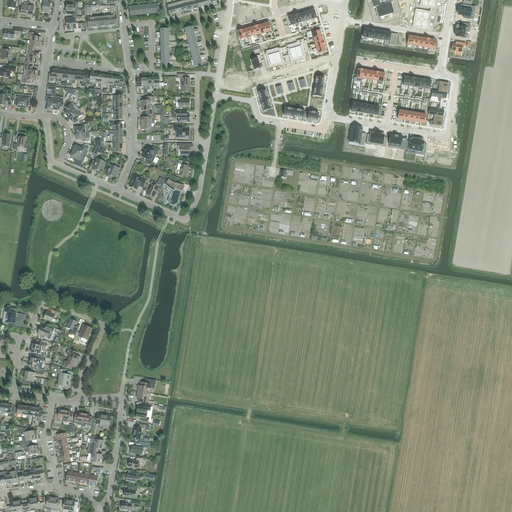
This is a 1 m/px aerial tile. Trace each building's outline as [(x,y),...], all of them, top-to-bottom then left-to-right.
[(16,0),(18,0),(19,0),(8,0),(8,2),(7,8),(15,8),(16,0)] [(50,13),(51,3),(48,3),(48,0),(41,0),(41,5),(42,6),(42,12),(50,13)] [(193,9),(190,0),(186,0),(184,1),(187,11),(193,9)] [(199,8),(196,0),(190,0),(193,9),(199,8)] [(370,0),(373,8),(376,8),(379,18),(394,14),(391,3),(394,3),(392,0),(370,0)] [(187,11),(184,1),(179,2),(181,12),(187,11)] [(181,12),(179,2),(173,4),(175,14),(181,12)] [(159,13),(158,4),(153,5),(147,5),(141,6),(135,7),(129,7),(130,16),(135,15),(142,15),(148,14),(154,13),(159,13)] [(175,14),(173,4),(167,5),(169,15),(175,14)] [(459,8),(458,15),(464,16),(464,18),(469,19),(473,20),(476,7),(467,5),(466,9),(460,8),(459,8)] [(88,28),(103,27),(117,25),(116,6),(110,6),(111,16),(102,16),(92,17),(91,8),(86,8),(87,15),(90,15),(91,18),(87,18),(88,28)] [(466,38),(467,30),(469,31),(470,25),(460,23),(460,26),(457,26),(457,29),(456,28),(455,35),(456,35),(455,36),(466,38)] [(76,24),(67,24),(67,30),(74,29),(74,32),(81,32),(81,29),(78,29),(77,24),(76,24)] [(194,30),(193,30),(193,27),(185,28),(186,35),(194,33),(194,32),(198,32),(198,31),(198,29),(194,30)] [(21,35),(22,30),(15,29),(14,32),(5,31),(4,38),(14,39),(14,34),(21,35)] [(30,38),(30,41),(40,42),(41,37),(34,36),(35,33),(29,32),(28,38),(30,38)] [(196,39),(195,37),(195,36),(199,35),(199,33),(198,32),(194,33),(186,35),(188,41),(196,39)] [(390,42),(389,45),(396,46),(398,35),(391,34),(390,42)] [(201,44),(201,43),(201,42),(197,43),(196,39),(188,41),(190,48),(197,46),(197,45),(201,44)] [(41,42),(40,42),(30,41),(29,44),(27,44),(26,49),(33,50),(33,47),(40,48),(41,42)] [(452,45),(451,51),(455,51),(455,53),(459,53),(459,52),(462,52),(463,48),(465,48),(466,43),(456,42),(455,45),(452,45)] [(300,47),(295,48),(298,58),(303,57),(302,51),(305,50),(303,44),(300,45),(300,47)] [(202,47),(202,46),(201,45),(198,46),(197,46),(190,48),(191,55),(199,53),(198,48),(202,47)] [(289,48),(286,49),(287,55),(290,55),(292,60),(298,58),(295,48),(289,50),(289,48)] [(32,53),(33,50),(26,49),(26,55),(28,55),(28,58),(38,59),(39,54),(32,53)] [(9,60),(10,51),(2,50),(1,59),(9,60)] [(279,53),(274,54),(276,64),(282,63),(281,57),(284,56),(282,50),(279,51),(279,53)] [(268,54),(264,55),(266,61),(269,61),(271,66),(276,64),(274,54),(268,56),(268,54)] [(257,59),(252,60),(255,70),(261,69),(259,63),(262,62),(260,55),(257,56),(257,59)] [(39,59),(38,59),(28,58),(27,61),(25,61),(24,66),(31,67),(31,64),(38,65),(39,59)] [(202,65),(201,61),(206,60),(205,58),(201,59),(193,61),(194,67),(202,65)] [(15,72),(15,67),(8,66),(8,69),(0,68),(0,76),(10,77),(10,72),(15,72)] [(31,67),(24,66),(24,72),(26,72),(26,75),(36,76),(37,71),(33,71),(33,67),(31,67)] [(56,79),(58,69),(55,69),(55,70),(52,69),(52,74),(49,74),(48,81),(53,82),(54,78),(56,79)] [(82,72),(79,71),(78,81),(81,82),(80,85),(82,85),(82,87),(85,87),(86,85),(87,78),(84,78),(84,73),(81,73),(82,72)] [(95,83),(96,75),(90,74),(90,78),(87,78),(86,85),(91,85),(92,83),(95,83)] [(190,78),(186,78),(186,74),(177,74),(177,79),(181,79),(181,92),(190,92),(190,78)] [(37,76),(36,76),(26,75),(25,78),(23,78),(22,83),(29,84),(29,81),(36,81),(37,76)] [(115,77),(114,77),(113,86),(113,88),(115,89),(116,86),(119,86),(119,88),(122,88),(122,87),(125,87),(124,81),(123,81),(123,78),(120,78),(121,78),(118,77),(118,76),(115,76),(115,77)] [(147,87),(147,78),(147,76),(144,77),(144,78),(141,78),(141,79),(137,79),(137,87),(147,87)] [(159,78),(153,78),(153,86),(159,86),(159,87),(164,87),(164,83),(159,83),(159,78)] [(437,81),(436,85),(439,85),(438,91),(448,93),(449,83),(437,81)] [(69,92),(65,98),(69,100),(71,95),(74,89),(71,89),(66,88),(66,91),(69,92)] [(432,90),(431,97),(439,98),(439,101),(441,102),(442,98),(447,99),(448,93),(438,91),(432,90)] [(10,98),(11,91),(4,91),(4,92),(3,92),(1,94),(0,95),(0,94),(0,104),(5,106),(6,102),(10,102),(10,98)] [(21,108),(23,98),(23,95),(15,94),(14,95),(13,95),(12,100),(17,101),(16,107),(21,108)] [(23,95),(23,98),(21,108),(27,108),(28,102),(31,102),(32,96),(26,95),(23,95)] [(53,110),(54,100),(51,100),(51,97),(46,96),(45,102),(48,103),(47,110),(51,110),(51,109),(53,110)] [(55,96),(54,100),(53,110),(55,110),(55,111),(59,111),(59,106),(62,106),(63,98),(60,98),(60,97),(55,96)] [(141,101),(141,106),(152,106),(152,103),(154,103),(155,97),(148,97),(148,101),(141,101)] [(189,108),(189,100),(182,100),(182,97),(175,97),(175,102),(179,102),(179,108),(189,108)] [(65,113),(64,114),(67,117),(67,116),(69,118),(76,112),(79,109),(75,105),(73,103),(68,107),(66,109),(68,111),(65,113)] [(154,106),(152,106),(141,106),(141,111),(147,111),(147,115),(148,115),(154,115),(155,109),(154,109),(154,106)] [(430,108),(429,115),(435,116),(444,117),(445,111),(440,110),(440,107),(438,106),(437,110),(430,108)] [(69,118),(68,119),(71,122),(72,122),(77,118),(79,120),(84,116),(82,113),(78,109),(76,112),(69,118)] [(189,122),(189,115),(187,115),(187,111),(172,111),(172,119),(178,119),(178,122),(189,122)] [(156,115),(154,115),(148,115),(148,118),(141,118),(141,124),(151,124),(154,124),(154,120),(155,120),(156,115)] [(431,121),(430,125),(442,127),(444,117),(435,116),(434,122),(431,121)] [(75,129),(74,129),(75,133),(76,134),(85,133),(89,133),(88,128),(88,127),(87,124),(81,125),(81,128),(75,128),(75,129)] [(151,127),(151,124),(141,124),(141,130),(147,130),(147,133),(155,133),(155,127),(151,127)] [(174,131),(179,131),(178,138),(185,138),(185,136),(189,136),(189,128),(182,128),(182,125),(174,125),(174,131)] [(354,128),(352,140),(359,141),(359,144),(359,145),(364,146),(366,134),(362,133),(361,133),(362,129),(354,128)] [(76,135),(75,136),(75,139),(76,139),(76,140),(83,139),(83,142),(89,141),(89,138),(89,133),(85,133),(76,134),(76,135)] [(367,135),(366,144),(376,146),(378,134),(374,133),(374,134),(371,133),(371,135),(367,135)] [(378,134),(376,146),(382,147),(386,147),(387,138),(384,137),(384,136),(381,135),(381,134),(378,134)] [(391,135),(389,145),(390,145),(389,148),(405,150),(407,139),(407,141),(401,141),(402,138),(402,137),(398,136),(395,135),(391,135)] [(17,150),(17,147),(27,148),(27,144),(25,144),(26,138),(18,137),(17,144),(14,144),(13,150),(17,150)] [(407,141),(406,149),(415,151),(417,139),(413,138),(413,140),(410,139),(410,141),(407,141)] [(417,139),(415,151),(425,153),(427,144),(424,144),(424,142),(421,141),(422,140),(417,139)] [(428,143),(427,150),(430,151),(430,148),(433,148),(433,147),(436,148),(436,149),(448,150),(450,142),(438,140),(437,145),(434,145),(434,143),(428,143)] [(122,149),(122,143),(113,143),(113,149),(113,151),(117,153),(122,153),(122,149)] [(192,151),(192,144),(178,144),(178,148),(181,148),(181,156),(189,156),(189,151),(192,151)] [(74,146),(73,150),(74,150),(73,151),(85,157),(87,152),(87,151),(88,149),(82,146),(81,149),(75,146),(74,146)] [(146,147),(144,152),(155,157),(159,149),(153,147),(151,150),(146,147)] [(72,152),(70,156),(71,156),(76,159),(75,162),(76,162),(74,164),(79,167),(81,164),(82,161),(83,162),(85,157),(73,151),(73,153),(72,152)] [(155,157),(144,152),(142,157),(147,160),(146,162),(152,165),(155,157)] [(101,172),(106,163),(103,161),(103,160),(102,159),(101,159),(100,160),(97,159),(92,169),(97,171),(97,170),(101,172)] [(186,176),(188,166),(185,166),(186,162),(178,160),(178,164),(181,165),(179,175),(186,176)] [(247,163),(247,160),(237,160),(237,168),(251,169),(251,163),(247,163)] [(116,167),(117,167),(116,166),(116,165),(115,165),(114,165),(113,166),(110,165),(106,176),(110,178),(111,176),(115,178),(119,169),(116,167)] [(143,186),(146,179),(139,176),(138,178),(133,176),(132,180),(131,180),(130,183),(131,183),(129,186),(137,190),(139,185),(143,186)] [(151,185),(147,195),(154,197),(158,188),(161,190),(164,183),(165,180),(160,178),(158,181),(157,184),(151,181),(150,184),(151,185)] [(182,192),(184,186),(172,183),(169,180),(165,185),(173,191),(171,198),(169,198),(167,201),(170,203),(169,204),(176,206),(179,201),(178,200),(182,192)] [(439,232),(441,215),(432,214),(430,231),(439,232)] [(408,228),(409,220),(402,219),(401,224),(404,224),(403,227),(408,228)] [(16,309),(5,308),(3,322),(15,324),(16,319),(15,319),(16,309)] [(52,323),(54,316),(55,315),(58,316),(60,313),(54,311),(53,314),(47,311),(44,319),(52,323)] [(66,327),(71,329),(69,334),(71,335),(75,336),(78,329),(75,328),(77,322),(70,319),(66,327)] [(87,340),(92,328),(83,325),(80,334),(77,332),(74,340),(78,341),(80,337),(81,338),(80,340),(86,343),(87,340)] [(39,329),(37,331),(39,332),(38,334),(42,336),(42,335),(48,337),(47,338),(50,339),(52,334),(54,329),(48,327),(46,326),(45,329),(40,327),(40,329),(39,329)] [(33,344),(32,349),(42,350),(42,348),(44,349),(45,346),(46,347),(47,343),(40,342),(40,345),(33,344)] [(45,351),(42,350),(32,349),(31,349),(30,349),(30,351),(30,352),(31,352),(31,353),(39,354),(39,357),(46,358),(46,355),(44,354),(45,351)] [(69,358),(69,359),(78,363),(78,362),(79,362),(81,358),(80,358),(80,357),(75,355),(76,352),(68,349),(66,354),(69,355),(68,358),(69,358)] [(87,369),(90,356),(85,355),(82,367),(87,369)] [(76,368),(78,363),(69,359),(67,362),(65,361),(63,366),(69,369),(70,366),(76,368)] [(40,368),(44,369),(45,365),(42,364),(39,364),(30,362),(30,363),(29,363),(28,363),(28,365),(28,366),(29,366),(29,367),(31,367),(31,370),(37,371),(39,371),(40,368)] [(60,374),(59,379),(70,381),(71,375),(64,374),(65,370),(65,369),(56,366),(56,368),(57,370),(58,370),(58,373),(60,374)] [(34,382),(35,377),(25,376),(24,380),(24,383),(33,385),(34,382)] [(69,387),(70,381),(59,379),(58,385),(56,384),(55,388),(62,390),(62,386),(69,387)] [(139,386),(138,392),(148,393),(149,388),(151,388),(151,386),(155,386),(156,380),(147,379),(146,383),(143,383),(143,386),(139,386)] [(147,399),(148,393),(138,392),(137,398),(141,398),(140,402),(148,403),(149,399),(147,399)] [(12,405),(7,404),(5,413),(8,414),(8,416),(13,417),(15,407),(12,405)] [(138,406),(137,412),(147,414),(147,410),(150,411),(151,405),(144,404),(143,407),(138,406)] [(22,415),(24,406),(18,405),(18,408),(15,407),(14,413),(17,414),(22,415)] [(36,408),(34,407),(33,417),(41,418),(43,411),(40,410),(40,407),(37,407),(36,408)] [(63,419),(64,411),(59,410),(58,414),(55,413),(54,420),(57,420),(57,421),(60,422),(60,419),(63,419)] [(70,412),(64,411),(63,419),(63,421),(71,422),(72,416),(69,416),(70,412)] [(146,417),(147,414),(137,412),(136,418),(141,419),(141,422),(148,423),(149,418),(146,417)] [(77,416),(75,415),(74,423),(77,423),(77,425),(82,425),(82,424),(83,423),(84,414),(79,413),(78,415),(77,416)] [(90,415),(84,414),(83,423),(82,424),(88,425),(91,426),(92,418),(90,418),(90,417),(89,417),(90,415)] [(103,425),(104,415),(98,414),(97,419),(94,419),(92,426),(96,426),(96,424),(103,425)] [(111,416),(104,415),(103,425),(109,426),(108,428),(112,429),(113,422),(110,421),(111,416)] [(135,427),(133,438),(140,439),(139,441),(139,443),(149,444),(150,439),(143,438),(144,434),(145,434),(145,430),(148,430),(149,426),(146,425),(140,424),(139,428),(135,427)] [(19,434),(24,433),(25,437),(37,435),(36,431),(28,432),(28,429),(18,427),(19,434)] [(22,441),(20,441),(21,445),(30,444),(29,440),(37,439),(37,435),(25,437),(22,437),(22,441)] [(94,440),(93,444),(103,445),(104,441),(99,440),(99,437),(89,436),(89,439),(94,440)] [(103,445),(93,444),(90,443),(89,450),(98,451),(98,449),(102,449),(103,445)] [(143,448),(144,444),(135,443),(135,446),(132,446),(131,453),(142,455),(143,448)] [(27,452),(37,450),(39,450),(38,445),(30,447),(30,444),(21,445),(21,449),(23,448),(24,452),(27,452)] [(98,454),(98,451),(89,450),(87,450),(87,453),(91,454),(91,457),(101,459),(101,455),(98,454)] [(150,460),(143,459),(137,457),(136,461),(129,460),(129,464),(128,463),(128,464),(128,466),(128,467),(128,468),(137,469),(138,463),(143,464),(143,460),(146,460),(146,461),(149,462),(150,460)] [(18,464),(16,464),(16,466),(17,475),(18,475),(20,482),(25,482),(24,473),(23,470),(21,471),(20,470),(19,465),(18,465),(18,464)] [(39,468),(34,469),(36,480),(41,479),(41,478),(44,477),(43,468),(39,469),(39,468)] [(136,483),(137,478),(140,479),(142,477),(143,473),(131,471),(130,475),(127,474),(126,481),(136,483)] [(95,476),(90,475),(89,485),(96,486),(98,476),(99,477),(99,473),(96,473),(95,476)] [(124,496),(125,496),(124,496),(135,498),(136,492),(137,492),(137,488),(128,486),(128,490),(125,490),(124,491),(123,492),(123,493),(123,495),(124,496)] [(43,509),(43,503),(40,503),(39,497),(33,498),(35,508),(40,507),(40,510),(43,509)] [(51,510),(53,497),(48,497),(47,503),(43,502),(43,503),(43,509),(46,510),(46,509),(51,510)] [(60,511),(61,505),(58,504),(59,498),(53,497),(51,510),(57,511),(60,511)] [(35,508),(33,498),(27,499),(28,505),(26,506),(27,511),(35,510),(35,508)] [(64,511),(68,511),(70,500),(64,499),(63,505),(61,505),(60,511),(64,511)] [(25,511),(27,511),(26,506),(23,506),(22,500),(16,501),(17,511),(25,511)] [(75,501),(70,500),(68,511),(76,511),(77,508),(74,507),(75,501)] [(17,511),(16,501),(11,502),(12,508),(9,508),(9,511),(17,511)] [(139,507),(140,502),(132,501),(132,504),(122,502),(121,509),(131,511),(131,506),(139,507)]
